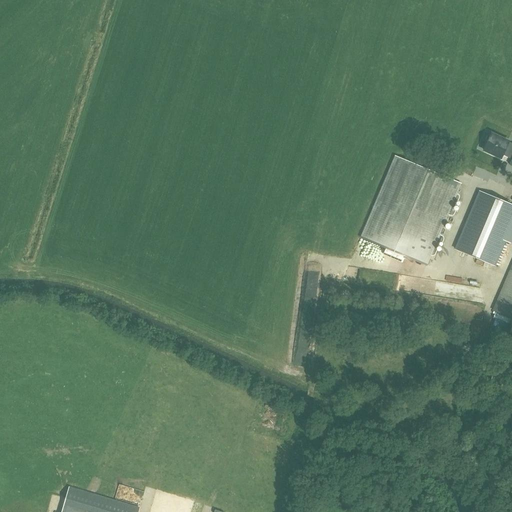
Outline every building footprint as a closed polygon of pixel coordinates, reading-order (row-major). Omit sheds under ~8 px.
[(492,134),(484,151),(502,159),(504,154),(511,158),(511,161),(510,165),(510,166),(511,166),(511,143),(509,142),(509,141),(492,134)] [(462,184),(395,156),(361,238),(387,249),(384,255),(390,257),(392,252),(427,266),(462,184)] [(511,225),(511,205),(480,192),(456,250),(495,266),(511,225)] [(370,245),(366,253),(378,258),(381,251),(370,245)] [(511,267),(494,311),(511,318),(511,267)] [(500,388),(501,386),(507,363),(494,360),(488,384),(500,388)] [(70,488),(62,511),(138,511),(140,508),(70,488)]
